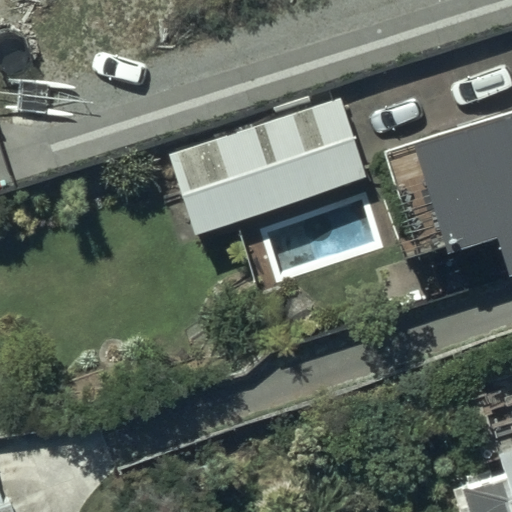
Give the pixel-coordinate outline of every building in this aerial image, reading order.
[(200,0),(215,44),(350,0),(200,0)] [(386,242),(429,229),(432,239),(482,224),(492,258),(511,251),(511,91),(398,126),(400,132),(372,140),(392,207),(377,212),(386,242)] [(334,94),(163,147),(187,224),(358,170),(334,94)] [(511,511),(511,404),(485,413),(483,408),(511,398),(511,345),(450,366),(469,422),(465,423),(474,452),(488,447),(494,466),(450,481),(460,511),(511,511)] [(90,399),(0,429),(0,511),(100,511),(126,503),(90,399)]
